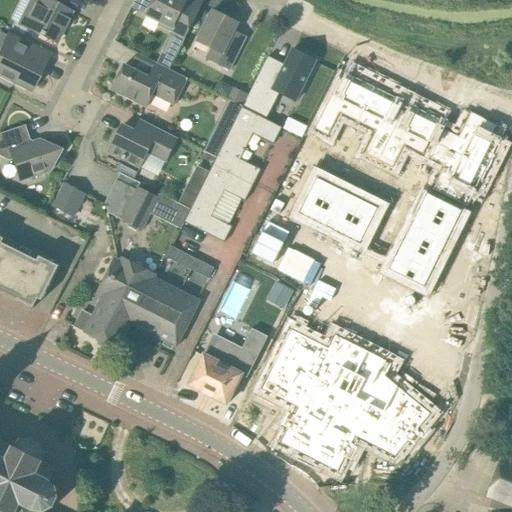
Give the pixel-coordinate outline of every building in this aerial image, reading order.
[(30,0),(18,23),(26,27),(56,43),(71,12),(59,6),(62,0),(30,0)] [(204,3),(196,0),(153,0),(145,16),(160,23),(158,27),(185,41),(204,3)] [(213,10),(197,40),(211,47),(206,57),(230,69),(246,38),(234,32),(238,23),(228,18),(229,15),(228,12),(219,7),(216,8),(214,11),(213,10)] [(0,76),(30,92),(49,56),(8,35),(0,51),(0,76)] [(283,67),(267,59),(249,95),(243,106),(243,107),(266,120),(279,94),(296,102),(316,61),(293,49),(285,64),(283,67)] [(163,66),(170,69),(175,59),(162,52),(157,63),(159,64),(163,66)] [(170,69),(163,66),(159,64),(151,79),(124,65),(111,90),(147,108),(153,95),(174,106),(188,79),(170,69)] [(340,78),(315,129),(329,136),(340,113),(358,122),(377,84),(363,77),(361,79),(354,76),(351,83),(340,78)] [(377,84),(358,122),(376,131),(365,154),(379,161),(404,110),(394,105),(397,97),(390,94),(391,91),(377,84)] [(243,106),(249,95),(232,86),(226,98),(243,106)] [(230,101),(224,114),(236,120),(243,107),(230,101)] [(236,120),(214,164),(233,174),(241,159),(253,134),(274,144),(282,128),(266,120),(243,107),(236,120)] [(404,110),(379,161),(393,168),(405,145),(424,154),(431,140),(438,126),(442,116),(427,109),(426,111),(419,108),(415,115),(404,110)] [(445,129),(438,143),(490,169),(497,155),(494,154),(498,146),(491,142),(500,125),(472,111),(459,136),(445,129)] [(143,122),(137,134),(123,127),(110,153),(140,169),(148,156),(166,165),(178,141),(143,122)] [(438,126),(431,140),(438,143),(445,129),(438,126)] [(59,151),(38,141),(33,142),(29,140),(25,128),(0,135),(0,158),(9,163),(13,162),(19,181),(49,172),(59,151)] [(315,129),(311,136),(325,143),(329,136),(315,129)] [(431,140),(424,154),(431,158),(438,143),(431,140)] [(438,143),(431,158),(446,165),(433,190),(461,203),(469,187),(476,190),(480,182),(483,184),(490,169),(438,143)] [(339,156),(330,152),(326,159),(335,163),(339,156)] [(365,154),(362,160),(376,167),(379,161),(365,154)] [(379,161),(376,167),(390,174),(393,168),(379,161)] [(348,170),(357,174),(361,167),(352,162),(348,170)] [(254,184),(233,174),(214,164),(198,197),(191,209),(185,222),(204,232),(212,216),(225,191),(245,201),(254,184)] [(370,171),(361,167),(357,174),(366,179),(370,171)] [(317,177),(300,213),(315,221),(333,185),(317,177)] [(392,182),(383,178),(379,185),(388,189),(392,182)] [(407,183),(399,179),(395,188),(402,192),(407,183)] [(85,195),(62,183),(50,206),(73,218),(85,195)] [(333,185),(315,221),(330,228),(348,193),(333,185)] [(143,231),(160,198),(137,187),(121,220),(143,231)] [(191,209),(198,197),(185,190),(179,203),(191,209)] [(348,193),(330,228),(345,236),(363,200),(348,193)] [(428,193),(420,209),(456,226),(463,211),(428,193)] [(363,200),(345,236),(361,244),(379,208),(363,200)] [(389,200),(384,209),(392,213),(396,204),(389,200)] [(387,222),(392,213),(384,209),(380,219),(387,222)] [(420,209),(412,224),(448,241),(456,226),(420,209)] [(412,224),(405,239),(441,256),(448,241),(412,224)] [(374,230),(370,239),(377,243),(382,234),(374,230)] [(0,290),(34,308),(38,298),(42,300),(61,263),(7,236),(0,233),(0,290)] [(373,252),(377,243),(370,239),(365,249),(373,252)] [(405,239),(398,254),(433,271),(441,256),(405,239)] [(181,251),(173,247),(170,245),(165,256),(175,262),(181,251)] [(398,254),(390,270),(425,287),(433,271),(398,254)] [(121,262),(115,259),(98,292),(104,295),(84,333),(117,350),(130,324),(154,279),(156,276),(122,259),(121,262)] [(206,263),(197,259),(191,270),(200,274),(206,263)] [(206,263),(200,274),(209,279),(215,268),(206,263)] [(176,348),(200,302),(154,279),(130,324),(176,348)] [(277,280),(269,295),(287,304),(294,290),(277,280)] [(219,311),(236,319),(243,302),(227,295),(219,311)] [(314,459),(314,460),(338,472),(346,457),(338,453),(345,441),(352,445),(356,437),(396,457),(409,441),(403,436),(412,425),(418,430),(432,414),(387,376),(393,363),(335,334),(329,347),(292,329),(267,380),(290,391),(285,401),(298,408),(294,415),(302,419),(295,432),(288,428),(280,443),(305,455),(305,454),(314,459)] [(226,404),(241,375),(251,380),(270,343),(255,336),(247,352),(229,343),(219,362),(204,354),(188,385),(226,404)] [(46,511),(54,507),(58,498),(56,487),(49,482),(55,469),(43,462),(44,451),(41,442),(30,437),(19,440),(11,446),(0,440),(0,511),(46,511)] [(490,495),(511,503),(511,462),(503,459),(490,495)]
